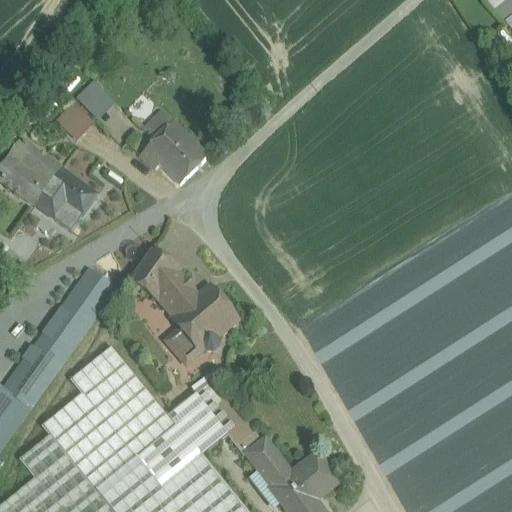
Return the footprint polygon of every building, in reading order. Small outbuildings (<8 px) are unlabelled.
[(73,101),(95,124),(114,106),(91,83),(73,101)] [(74,106),(55,126),(76,146),(94,127),(74,106)] [(209,160),(162,114),(144,132),(156,143),(141,159),(154,171),(158,167),(180,188),(209,160)] [(61,173),(24,146),(15,159),(18,162),(0,186),(4,189),(4,191),(9,195),(12,194),(13,195),(13,198),(18,201),(21,200),(35,210),(35,209),(61,173)] [(61,173),(35,209),(71,236),(97,199),(61,173)] [(178,274),(151,255),(130,284),(157,303),(159,301),(176,276),(178,274)] [(0,397),(0,454),(116,291),(89,272),(3,393),(0,397)] [(210,291),(198,302),(192,294),(193,293),(185,285),(184,286),(176,276),(159,301),(176,321),(173,323),(181,334),(168,346),(180,360),(194,348),(200,356),(205,352),(207,354),(214,355),(219,350),(219,343),(218,341),(238,324),(210,291)] [(105,334),(82,364),(17,465),(1,503),(8,511),(73,511),(100,490),(135,462),(180,426),(172,416),(105,334)] [(242,419),(213,381),(194,396),(196,397),(224,435),(226,433),(227,433),(226,432),(242,419)] [(196,397),(172,416),(180,426),(135,462),(161,494),(206,458),(205,457),(229,437),(226,433),(224,435),(196,397)] [(242,419),(226,432),(227,433),(226,433),(229,437),(245,458),(246,458),(262,445),(242,419)] [(291,477),(265,443),(262,445),(246,458),(269,488),(263,492),(270,502),(275,498),(285,511),(317,511),(314,507),(339,487),(317,458),(291,477)] [(249,511),(206,458),(161,494),(159,495),(172,511),(249,511)] [(172,511),(159,495),(161,494),(135,462),(100,490),(117,511),(172,511)] [(117,511),(100,490),(73,511),(117,511)]
